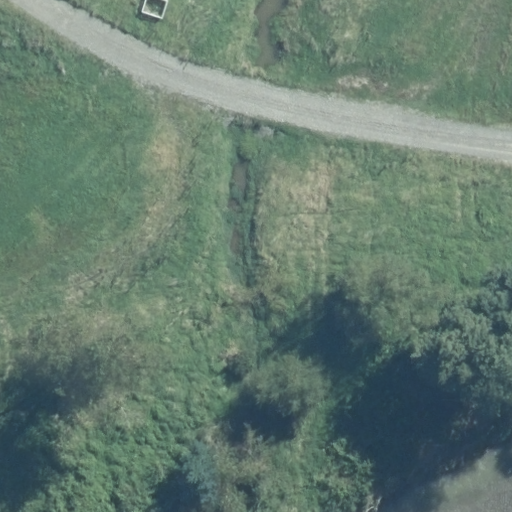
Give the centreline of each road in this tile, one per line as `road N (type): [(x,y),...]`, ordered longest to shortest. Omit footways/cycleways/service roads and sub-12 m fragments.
road 1 (track): [(39,0),(199,83),(511,155)]
road 2 (track): [(199,83),(185,194),(123,288),(0,357)]
